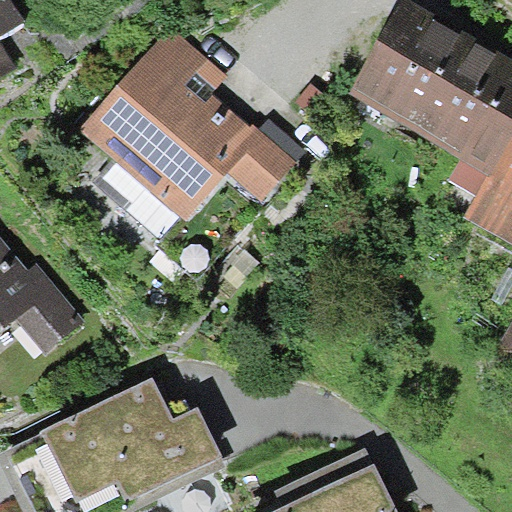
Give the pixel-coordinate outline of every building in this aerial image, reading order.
[(0,0),(0,82),(18,71),(0,43),(0,42),(27,25),(10,0),(0,0)] [(511,63),(421,10),(406,1),(349,100),(459,163),(446,186),(475,202),(466,218),(511,244),(511,63)] [(173,26),(80,131),(187,225),(230,176),(262,205),(309,152),(270,117),(257,132),(213,94),(229,76),(173,26)] [(0,237),(0,332),(13,321),(45,359),(88,323),(41,267),(32,275),(0,237)] [(511,326),(486,370),(511,384),(511,326)] [(151,384),(0,459),(0,463),(24,511),(145,511),(230,470),(202,416),(174,429),(151,384)] [(286,511),(398,511),(372,457),(283,502),(286,511)]
